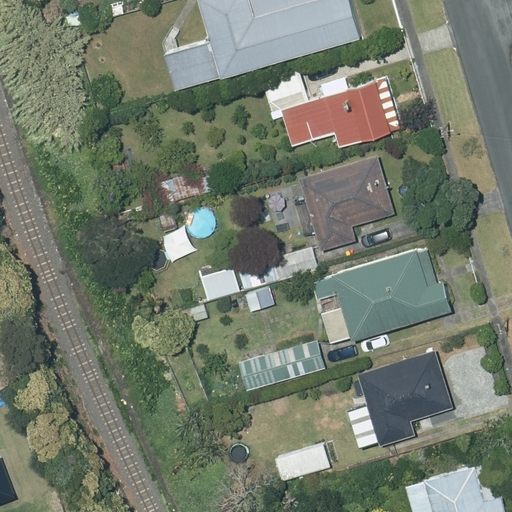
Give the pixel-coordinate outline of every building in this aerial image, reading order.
[(206,0),(217,37),(172,50),(183,89),(375,36),(364,0),(206,0)] [(308,70),(270,80),(279,111),(290,108),(296,125),(306,121),(312,140),(344,131),(348,144),(401,130),(387,80),(315,99),(308,70)] [(387,153),(311,176),(332,248),(366,238),(362,223),(404,211),(387,153)] [(203,172),(128,193),(133,214),(209,193),(208,190),(226,185),(223,175),(205,180),(203,172)] [(317,245),(266,259),(272,281),(323,267),(317,245)] [(455,280),(441,284),(430,249),(347,274),(365,338),(463,309),(455,280)] [(259,253),(240,258),(249,287),(267,282),(259,253)] [(276,286),(253,293),(258,310),(281,303),(276,286)] [(210,302),(184,310),(187,323),(214,316),(210,302)] [(325,339),(247,361),(254,388),(332,366),(325,339)] [(407,416),(450,402),(431,345),(354,369),(377,440),(411,429),(407,416)] [(273,395),(255,399),(259,417),(277,413),(273,395)] [(321,440),(273,453),(279,477),(328,463),(321,440)] [(410,511),(503,511),(497,490),(480,495),(470,461),(401,481),(410,511)] [(241,508),(242,511),(262,511),(258,502),(241,508)]
